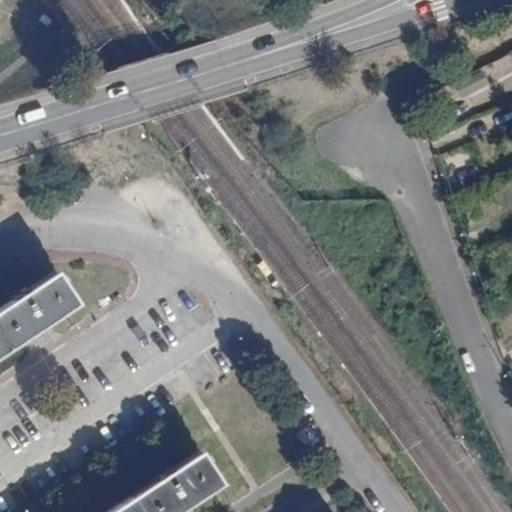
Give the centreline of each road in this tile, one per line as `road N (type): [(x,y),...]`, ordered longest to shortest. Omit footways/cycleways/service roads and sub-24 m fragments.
road 1 (residential): [(350,458),(200,265),(103,238),(0,245)]
road 2 (residential): [(367,140),(407,168),(511,435)]
road 3 (secondary): [(235,62),(0,135)]
road 4 (secondary): [(235,62),(466,0)]
road 5 (secondary): [(377,0),(235,62)]
